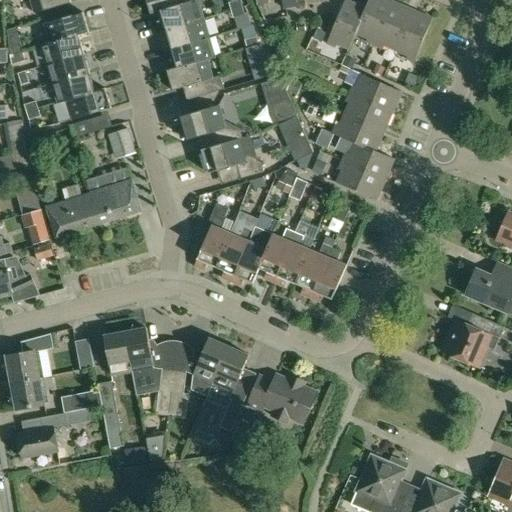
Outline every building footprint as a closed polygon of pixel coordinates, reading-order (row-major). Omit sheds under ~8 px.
[(31,0),(35,13),(71,2),(70,0),(31,0)] [(146,0),(151,14),(162,10),(195,0),(146,0)] [(195,0),(162,10),(167,30),(204,19),(198,0),(195,0)] [(237,0),(230,2),(232,11),(244,7),(241,0),(237,0)] [(282,0),(284,9),(328,1),(328,0),(282,0)] [(337,44),(349,49),(369,0),(366,8),(348,0),(345,0),(327,43),(337,47),(337,44)] [(367,38),(366,42),(374,45),(393,1),(391,0),(369,0),(349,49),(350,49),(356,34),(367,38)] [(384,45),(395,50),(413,9),(393,1),(374,45),(382,49),(384,45)] [(232,11),(234,17),(245,14),(244,7),(232,11)] [(406,59),(414,63),(433,18),(413,9),(395,50),(407,55),(406,59)] [(84,12),(45,23),(50,42),(89,32),(84,12)] [(167,30),(172,49),(210,38),(204,19),(167,30)] [(6,30),(12,54),(24,51),(17,27),(6,30)] [(42,46),(47,65),(85,54),(79,35),(42,46)] [(244,41),(246,48),(258,44),(256,37),(244,41)] [(172,49),(178,67),(216,56),(210,38),(172,49)] [(246,48),(256,79),(276,74),(262,43),(246,48)] [(0,48),(0,62),(9,62),(8,48),(0,48)] [(10,55),(12,64),(26,60),(24,51),(12,54),(10,55)] [(47,65),(53,84),(90,73),(85,54),(47,65)] [(184,87),(188,100),(225,89),(221,75),(213,78),(208,59),(168,71),(173,90),(184,87)] [(21,83),(21,84),(30,81),(26,70),(19,72),(21,83)] [(53,84),(58,103),(96,91),(90,73),(53,84)] [(356,86),(353,85),(349,93),(393,112),(402,91),(362,74),(356,86)] [(281,78),(262,84),(269,107),(291,100),(281,78)] [(68,101),(73,120),(112,108),(106,89),(68,101)] [(349,103),(344,114),(385,132),(393,112),(349,93),(346,101),(349,103)] [(25,103),(27,112),(39,109),(36,101),(25,103)] [(0,118),(9,118),(8,105),(0,105),(0,118)] [(215,132),(218,145),(243,137),(244,130),(224,120),(220,105),(181,117),(188,140),(215,132)] [(39,109),(28,113),(27,112),(29,119),(41,116),(39,109)] [(336,125),(332,133),(395,160),(395,159),(377,151),(385,132),(344,114),(339,126),(336,125)] [(279,125),(295,161),(313,153),(297,117),(279,125)] [(13,170),(31,166),(22,119),(4,123),(10,152),(13,170)] [(91,133),(88,120),(71,125),(75,138),(91,133)] [(128,128),(109,134),(117,159),(136,153),(128,128)] [(349,154),(346,152),(342,161),(386,180),(395,160),(332,133),(354,143),(349,154)] [(265,163),(259,160),(251,135),(243,137),(243,138),(202,150),(209,173),(217,171),(237,165),(241,179),(264,172),(263,167),(265,163)] [(342,170),(336,182),(378,199),(386,180),(342,161),(339,169),(342,170)] [(298,177),(290,196),(301,201),(309,182),(298,177)] [(91,193),(100,224),(142,211),(132,180),(90,193),(91,193)] [(57,238),(100,224),(91,193),(47,207),(57,238)] [(37,202),(23,206),(25,214),(40,209),(37,202)] [(217,203),(210,221),(213,222),(195,266),(205,271),(208,264),(216,267),(236,221),(226,217),(230,209),(217,203)] [(511,213),(509,212),(498,239),(511,244),(511,213)] [(256,226),(259,218),(250,215),(246,226),(236,221),(216,267),(225,271),(222,278),(232,282),(255,226),(256,226)] [(51,240),(45,223),(30,228),(35,245),(51,240)] [(267,248),(273,234),(256,226),(255,226),(232,282),(242,286),(245,279),(253,283),(260,268),(259,268),(267,249),(267,248)] [(265,278),(275,283),(296,232),(287,228),(283,238),(273,234),(267,248),(267,249),(259,268),(260,268),(267,272),(265,278)] [(287,280),(295,284),(310,250),(301,246),(305,236),(296,232),(275,283),(284,287),(287,280)] [(336,239),(327,235),(319,253),(310,250),(295,284),(304,287),(301,294),(311,298),(332,248),(336,239)] [(0,255),(14,252),(11,243),(0,245),(0,255)] [(324,296),(333,300),(347,265),(337,261),(342,252),(332,248),(311,298),(321,302),(324,296)] [(0,298),(13,295),(15,302),(41,295),(32,275),(12,284),(9,269),(8,269),(5,257),(0,258),(0,298)] [(511,275),(509,283),(479,269),(467,295),(508,313),(511,314),(511,275)] [(495,350),(505,326),(473,313),(466,329),(455,325),(444,352),(479,366),(487,346),(495,350)] [(134,372),(138,395),(159,391),(162,368),(155,368),(148,328),(126,332),(134,372)] [(112,376),(134,372),(126,332),(105,336),(112,376)] [(22,342),(24,353),(7,356),(12,383),(40,376),(39,350),(54,347),(52,334),(22,342)] [(192,389),(208,396),(213,384),(214,384),(230,347),(210,338),(194,376),(192,389)] [(230,347),(214,384),(234,393),(250,355),(230,347)] [(157,412),(169,413),(175,369),(162,368),(159,391),(157,412)] [(175,369),(169,413),(187,416),(189,394),(185,393),(187,371),(175,369)] [(304,423),(317,392),(302,386),(304,381),(292,376),(290,381),(277,375),(274,381),(261,376),(248,406),(262,412),(265,406),(275,411),(273,416),(288,422),(290,417),(304,423)] [(45,404),(40,378),(12,383),(17,410),(45,404)] [(112,381),(99,383),(103,406),(107,429),(121,428),(112,381)] [(65,413),(103,406),(99,383),(100,390),(62,397),(65,413)] [(220,427),(232,432),(244,403),(232,398),(220,427)] [(23,458),(35,456),(37,467),(35,468),(36,469),(69,463),(68,462),(67,462),(65,447),(59,449),(55,428),(68,425),(65,413),(42,418),(44,429),(18,434),(23,458)] [(121,428),(107,431),(111,447),(124,445),(121,428)] [(167,434),(147,437),(151,461),(164,459),(167,434)] [(400,511),(404,504),(393,499),(406,470),(405,470),(408,463),(392,457),(389,465),(372,458),(358,490),(376,498),(370,511),(400,511)] [(511,504),(511,462),(506,460),(491,495),(511,504)] [(454,511),(453,511),(460,496),(442,488),(443,486),(428,479),(415,509),(404,504),(400,511),(454,511)]
